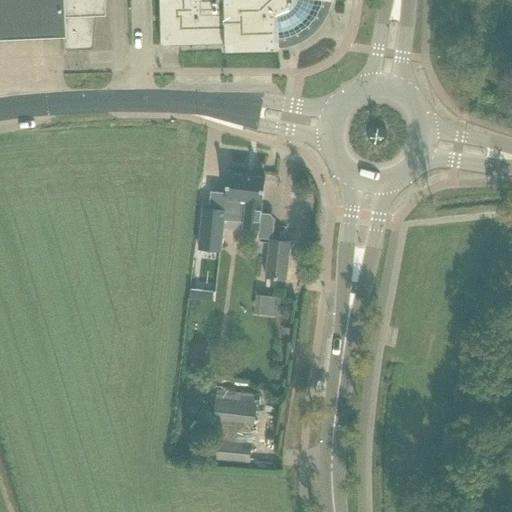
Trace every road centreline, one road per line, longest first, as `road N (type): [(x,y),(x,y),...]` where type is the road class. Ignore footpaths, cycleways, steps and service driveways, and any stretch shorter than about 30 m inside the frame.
road 1 (secondary): [(334,511),(328,460),(370,181)]
road 2 (unclassified): [(0,112),(152,106),(332,126)]
